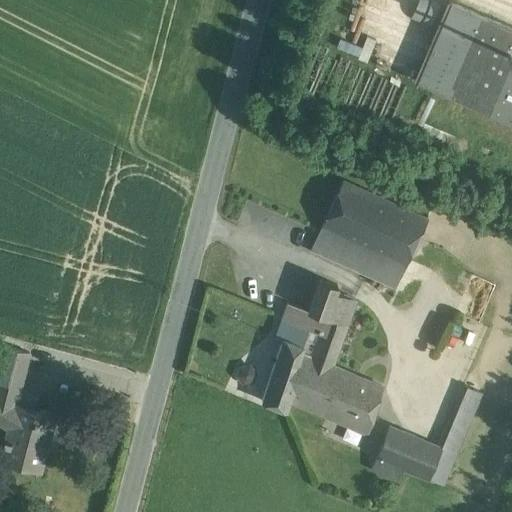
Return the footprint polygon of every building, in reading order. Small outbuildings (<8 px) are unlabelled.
[(511,23),(455,0),(450,0),(417,80),(511,119),(511,23)] [(337,47),(369,56),(374,36),(343,27),(337,47)] [(427,217),(343,180),(322,226),(405,263),(427,217)] [(405,263),(322,226),(311,250),(394,287),(405,263)] [(337,284),(319,277),(307,309),(310,310),(298,340),(306,343),(302,352),(306,354),(332,364),(334,355),(356,298),(335,290),(337,284)] [(307,309),(287,301),(274,336),(283,339),(284,335),(298,340),(310,310),(307,309)] [(283,339),(262,400),(286,409),(290,398),(306,354),(302,352),(306,343),(298,340),(284,335),(283,339)] [(28,350),(5,345),(0,364),(0,376),(3,377),(20,381),(28,350)] [(332,364),(306,354),(290,398),(367,431),(382,385),(332,364)] [(55,411),(15,401),(20,381),(3,377),(0,389),(0,420),(9,426),(6,437),(1,436),(0,438),(0,441),(5,443),(0,460),(39,470),(55,411)] [(437,445),(390,425),(371,468),(398,479),(402,467),(443,484),(481,391),(463,383),(437,445)]
